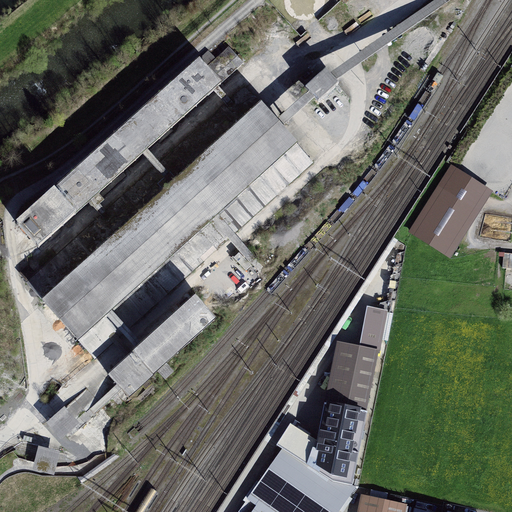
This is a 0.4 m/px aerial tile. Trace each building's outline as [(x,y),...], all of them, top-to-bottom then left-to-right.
[(444,6),(440,0),(437,0),(367,49),(372,56),(444,6)] [(207,49),(16,221),(39,248),(243,63),(228,48),(216,58),(207,49)] [(339,83),(325,69),(305,87),(319,102),(339,83)] [(313,164),(262,101),(260,102),(246,87),(27,283),(95,360),(313,164)] [(286,125),(312,102),(300,89),(275,112),(286,125)] [(458,169),(452,165),(409,233),(451,259),(493,191),(458,169)] [(511,269),(511,253),(499,253),(499,256),(503,257),(503,268),(511,269)] [(195,296),(107,374),(128,398),(216,319),(195,296)] [(318,439),(314,457),(319,458),(316,471),(333,483),(352,486),(379,354),(380,354),(388,311),(367,307),(359,346),(337,342),(318,439)] [(65,406),(46,423),(61,439),(79,423),(65,406)] [(291,422),(276,446),(282,450),(316,471),(319,458),(314,457),(318,439),(291,422)] [(60,452),(38,447),(33,468),(32,470),(54,475),(55,471),(60,452)] [(282,450),(247,500),(255,506),(251,511),(339,511),(357,487),(352,486),(333,483),(316,471),(282,450)] [(406,511),(408,505),(361,494),(357,511),(406,511)]
